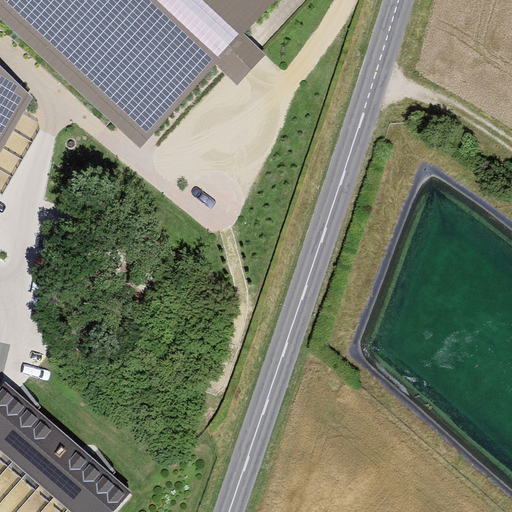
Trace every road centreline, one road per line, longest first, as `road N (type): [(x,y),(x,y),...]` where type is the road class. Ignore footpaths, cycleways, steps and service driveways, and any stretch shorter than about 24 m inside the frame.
road 1 (tertiary): [(230,511),(400,0)]
road 2 (track): [(376,73),(443,101),(511,145)]
